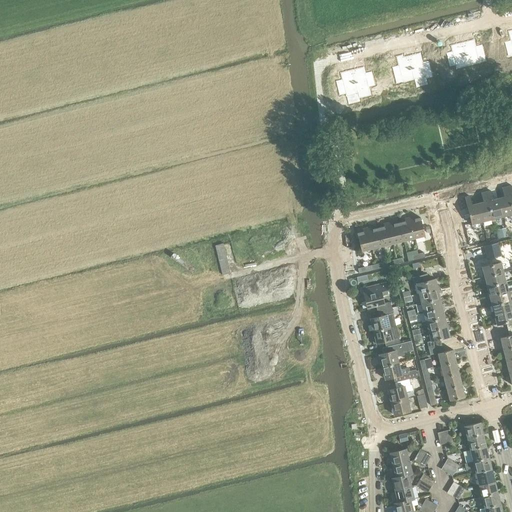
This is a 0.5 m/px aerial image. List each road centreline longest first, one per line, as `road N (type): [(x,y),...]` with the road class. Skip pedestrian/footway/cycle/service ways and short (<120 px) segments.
road 1 (residential): [(377,431),(336,225)]
road 2 (residential): [(484,405),(440,201)]
road 3 (residential): [(511,16),(320,61)]
